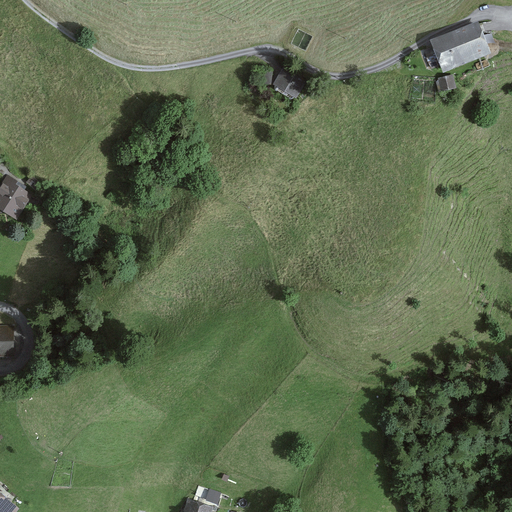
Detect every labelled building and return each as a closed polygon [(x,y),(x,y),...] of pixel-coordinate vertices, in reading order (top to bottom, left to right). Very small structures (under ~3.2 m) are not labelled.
[(478,21),(430,40),(443,72),(491,53),(478,21)] [(303,81),(283,68),(273,83),(294,96),(303,81)] [(453,74),(438,78),(441,92),(456,88),(453,74)] [(8,176),(0,188),(0,206),(12,214),(29,189),(8,176)] [(33,177),(28,182),(38,191),(43,186),(33,177)] [(14,329),(0,329),(0,353),(14,353),(14,329)] [(210,487),(207,498),(220,501),(223,491),(210,487)] [(207,511),(209,509),(188,502),(184,511),(207,511)]
